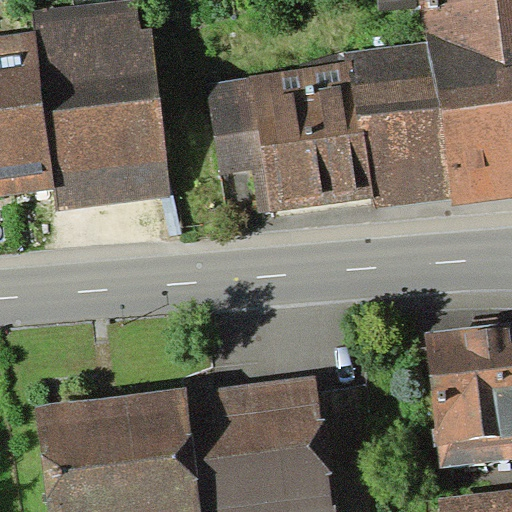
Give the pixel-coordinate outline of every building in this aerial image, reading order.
[(511,0),(420,0),(428,61),(446,191),(511,182),(511,0)] [(0,51),(0,199),(164,179),(149,51),(133,53),(129,11),(28,22),(31,48),(0,51)] [(345,99),(208,118),(217,176),(249,171),(255,214),(446,191),(428,61),(341,71),(345,99)] [(511,335),(501,337),(492,325),(469,328),(464,340),(431,344),(431,348),(425,349),(439,473),(511,464),(511,335)] [(328,511),(313,396),(181,413),(193,511),(328,511)] [(193,511),(181,413),(180,409),(34,427),(44,511),(193,511)]
